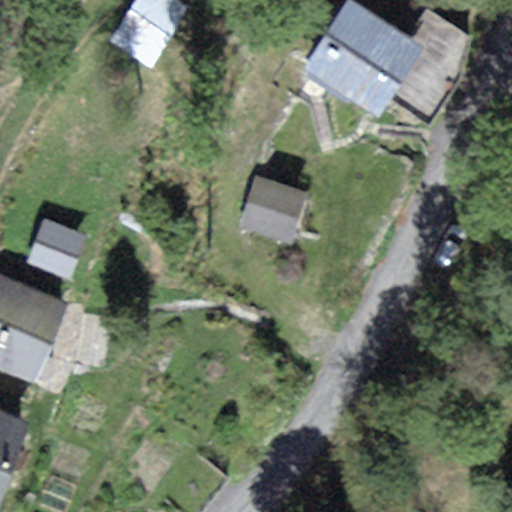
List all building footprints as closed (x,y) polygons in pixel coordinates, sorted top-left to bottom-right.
[(192,7),(181,0),(136,0),(114,36),(156,63),(192,7)] [(418,99),(457,17),(434,5),(414,44),(391,83),(418,99)] [(382,100),(391,83),(414,44),(355,9),(323,67),(327,70),(308,104),(318,110),(332,106),(346,80),(382,100)] [(467,24),(457,17),(418,99),(443,111),(463,71),(467,24)] [(240,216),(276,235),(295,195),(261,177),(240,216)] [(315,205),(295,195),(276,235),(294,244),(315,205)] [(88,231),(46,215),(29,259),(70,275),(88,231)] [(0,281),(21,290),(27,275),(0,264),(0,281)] [(58,305),(21,290),(0,281),(0,366),(28,378),(58,305)] [(0,478),(22,421),(0,412),(0,478)] [(147,491),(169,511),(201,511),(228,484),(188,448),(147,491)]
